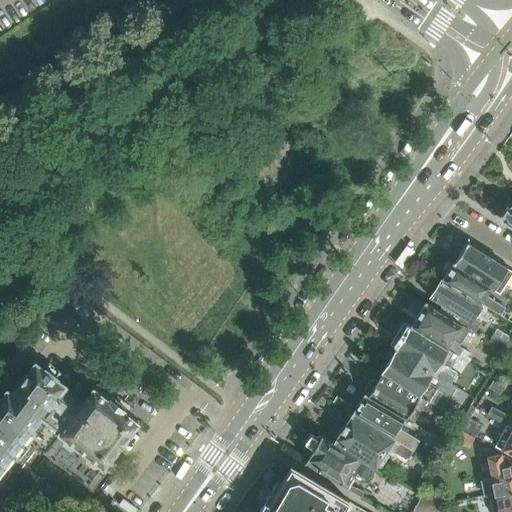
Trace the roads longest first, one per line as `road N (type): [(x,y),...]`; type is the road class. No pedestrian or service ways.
road 1 (secondary): [(181,511),(416,192)]
road 2 (residential): [(209,0),(0,131)]
road 3 (secondary): [(416,192),(509,60)]
